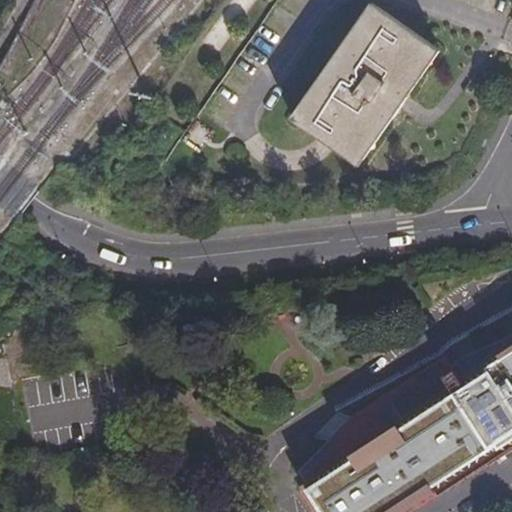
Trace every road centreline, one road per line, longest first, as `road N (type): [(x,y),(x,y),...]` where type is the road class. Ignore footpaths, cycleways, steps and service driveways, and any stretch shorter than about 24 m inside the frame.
road 1 (residential): [(0,182),(40,213),(133,257),(173,260),(481,225)]
road 2 (unknown): [(271,464),(176,401),(159,395),(116,408)]
